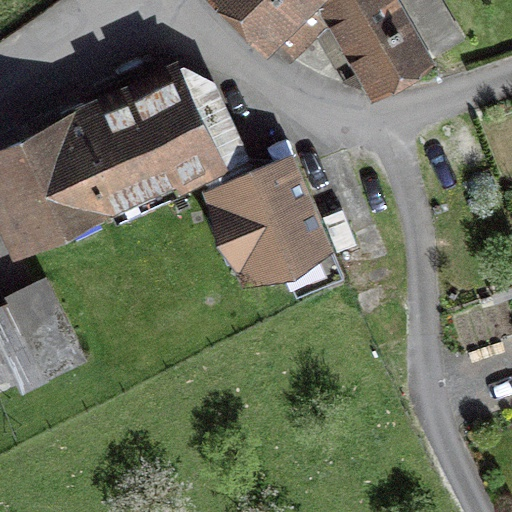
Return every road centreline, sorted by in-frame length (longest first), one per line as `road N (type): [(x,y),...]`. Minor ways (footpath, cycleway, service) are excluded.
road 1 (residential): [(384,127),(427,223),(420,384),(482,511)]
road 2 (residential): [(384,127),(115,11)]
road 3 (residential): [(0,88),(115,11)]
road 4 (residential): [(511,77),(384,127)]
